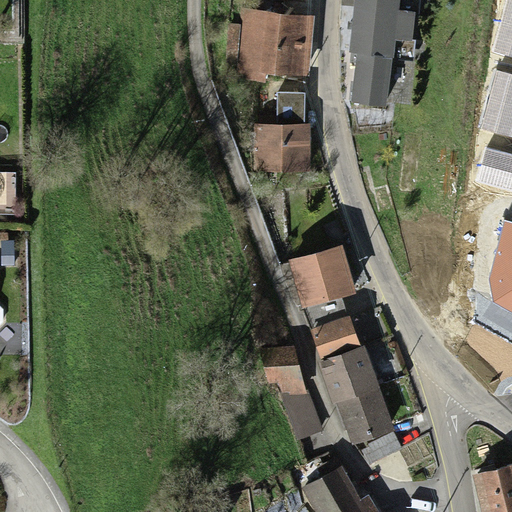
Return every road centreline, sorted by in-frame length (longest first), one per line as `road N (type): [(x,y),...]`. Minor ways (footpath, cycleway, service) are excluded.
road 1 (residential): [(194,0),(192,41),(206,93),(330,436),(370,484),(407,502),(454,503)]
road 2 (tertiary): [(451,380),(396,298),(344,158),(325,63),(327,0)]
road 3 (residential): [(451,380),(454,503)]
